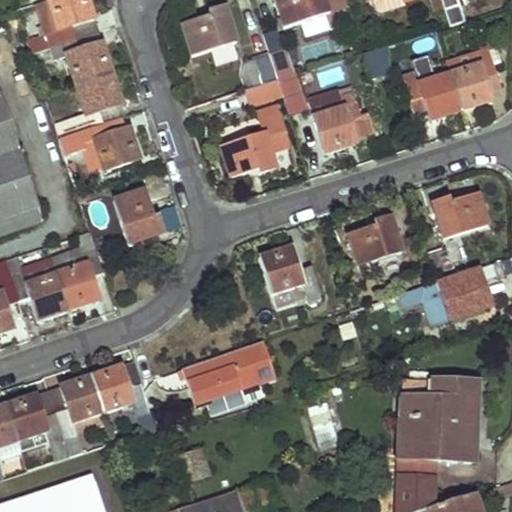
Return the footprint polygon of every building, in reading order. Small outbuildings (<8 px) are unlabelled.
[(27,42),(31,54),(41,50),(77,39),(73,27),(90,22),(85,5),(90,4),(89,0),(48,0),(47,0),(58,32),(27,42)] [(276,0),(284,29),(302,24),(330,16),(330,14),(350,9),(347,0),(276,0)] [(441,0),(451,28),(466,24),(459,0),(441,0)] [(85,5),(90,22),(95,20),(90,4),(85,5)] [(208,14),(210,19),(228,14),(226,10),(208,14)] [(183,26),(192,58),(237,43),(228,14),(210,19),(183,26)] [(302,24),(307,41),(335,32),(330,16),(302,24)] [(77,39),(99,31),(95,20),(90,22),(73,27),(77,39)] [(77,39),(80,51),(98,45),(103,44),(99,31),(77,39)] [(66,56),(76,86),(112,75),(108,59),(102,60),(98,45),(80,51),(77,39),(41,50),(44,56),(52,54),(54,59),(66,56)] [(98,45),(102,60),(108,59),(103,44),(98,45)] [(270,57),(277,81),(293,76),(283,45),(268,49),(270,57)] [(363,55),(371,81),(390,74),(383,49),(363,55)] [(450,77),(462,116),(476,111),(474,105),(490,101),(485,82),(497,79),(489,53),(476,58),(479,69),(450,77)] [(242,78),(246,90),(277,81),(270,57),(256,61),(259,73),(242,78)] [(238,67),(242,78),(259,73),(256,61),(238,67)] [(54,125),(59,139),(104,124),(100,111),(117,106),(112,91),(117,89),(112,75),(76,86),(85,116),(54,125)] [(282,97),(287,115),(304,109),(293,76),(277,81),(282,97)] [(404,80),(414,116),(427,113),(429,118),(443,114),(446,120),(462,116),(450,77),(420,86),(417,76),(404,80)] [(246,90),(244,91),(248,107),(282,97),(277,81),(246,90)] [(353,93),(337,97),(338,101),(354,97),(353,93)] [(362,121),(357,107),(354,97),(338,101),(337,97),(309,105),(324,156),(340,151),(338,145),(354,141),(355,144),(369,140),(363,120),(362,121)] [(0,236),(41,223),(0,99),(0,236)] [(474,105),(476,111),(492,106),(490,101),(474,105)] [(258,177),(276,171),(271,153),(289,148),(277,108),(258,113),(264,135),(220,148),(229,179),(246,174),(256,171),(258,177)] [(429,118),(430,124),(446,120),(443,114),(429,118)] [(93,141),(103,171),(140,160),(135,144),(130,145),(126,130),(108,136),(104,124),(59,139),(63,152),(93,141)] [(126,130),(130,145),(135,144),(130,128),(126,130)] [(338,145),(340,151),(356,146),(355,144),(354,141),(338,145)] [(114,200),(128,244),(158,234),(152,218),(144,190),(114,200)] [(434,212),(443,241),(488,229),(479,198),(449,207),(434,212)] [(432,206),(434,212),(449,207),(446,202),(432,206)] [(152,218),(158,234),(163,233),(158,217),(152,218)] [(375,225),(377,229),(394,224),(392,218),(375,225)] [(350,238),(359,269),(403,255),(394,224),(377,229),(350,238)] [(277,254),(278,260),(296,255),(294,249),(277,254)] [(428,253),(437,284),(449,280),(457,278),(446,249),(428,253)] [(261,259),(273,297),(303,288),(309,305),(321,301),(312,270),(301,271),(296,255),(278,260),(277,254),(261,259)] [(5,261),(19,304),(32,299),(37,315),(50,311),(52,316),(69,311),(57,275),(28,285),(18,256),(5,261)] [(0,295),(0,327),(12,323),(7,307),(19,304),(5,261),(0,262),(0,293),(1,295),(0,295)] [(57,275),(69,311),(86,305),(83,299),(97,295),(93,279),(104,276),(102,270),(99,262),(57,275)] [(423,304),(431,328),(491,309),(480,275),(469,278),(468,274),(457,278),(449,280),(451,285),(411,298),(410,293),(401,296),(406,309),(423,304)] [(83,299),(86,305),(99,300),(97,295),(83,299)] [(37,315),(39,320),(52,316),(50,311),(37,315)] [(0,327),(0,334),(13,329),(12,323),(0,327)] [(182,372),(194,407),(276,380),(264,344),(182,372)] [(124,373),(129,390),(141,386),(134,364),(122,367),(124,373)] [(108,372),(108,377),(124,373),(122,367),(108,372)] [(91,377),(102,412),(132,403),(142,432),(155,428),(141,386),(129,390),(124,373),(108,377),(108,372),(91,377)] [(56,414),(69,456),(84,451),(74,422),(102,412),(91,377),(76,382),(78,388),(63,393),(70,410),(56,414)] [(61,387),(63,393),(78,388),(76,382),(61,387)] [(473,383),(471,398),(479,398),(479,384),(473,383)] [(49,392),(56,414),(70,410),(63,393),(61,387),(49,392)] [(38,401),(43,418),(56,414),(49,392),(36,395),(38,401)] [(23,400),(23,405),(38,401),(36,395),(23,400)] [(7,405),(19,440),(47,432),(57,460),(69,456),(56,414),(43,418),(38,401),(23,405),(23,400),(7,405)] [(0,446),(19,440),(7,405),(0,406),(0,446)] [(173,442),(186,484),(207,477),(194,435),(173,442)] [(435,458),(399,457),(394,511),(418,511),(430,509),(435,458)] [(104,511),(92,474),(0,504),(0,511),(104,511)] [(418,511),(478,511),(477,505),(494,500),(495,502),(511,497),(511,482),(430,509),(418,511)] [(252,487),(241,490),(244,503),(256,499),(252,487)] [(246,511),(244,503),(241,490),(209,500),(180,509),(180,511),(246,511)]
